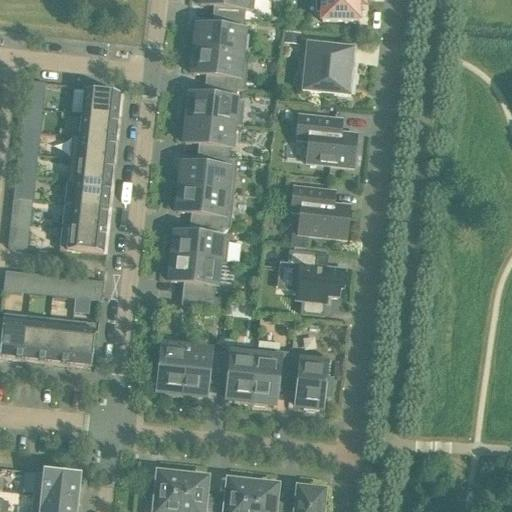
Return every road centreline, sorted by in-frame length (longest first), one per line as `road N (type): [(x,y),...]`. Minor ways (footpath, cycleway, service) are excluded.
road 1 (residential): [(350,458),(399,0)]
road 2 (residential): [(109,429),(350,458)]
road 3 (residential): [(128,272),(151,75)]
road 4 (residential): [(109,429),(128,272)]
road 5 (residential): [(151,75),(13,60)]
road 6 (residential): [(0,258),(128,272)]
road 7 (residential): [(0,184),(13,60)]
